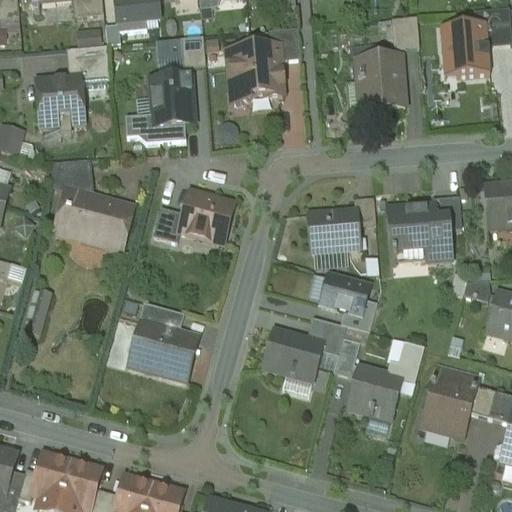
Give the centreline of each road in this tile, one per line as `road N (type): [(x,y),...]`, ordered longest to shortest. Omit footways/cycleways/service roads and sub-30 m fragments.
road 1 (residential): [(199,465),(282,168),(511,148)]
road 2 (residential): [(0,414),(199,465)]
road 3 (residential): [(199,465),(367,511)]
